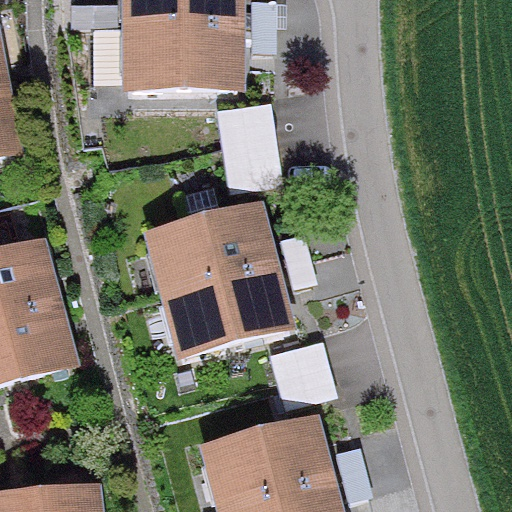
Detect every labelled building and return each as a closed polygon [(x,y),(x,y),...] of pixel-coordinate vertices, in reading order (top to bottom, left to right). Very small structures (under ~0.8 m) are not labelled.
[(129,0),(130,36),(230,36),(229,0),(129,0)] [(230,96),(230,36),(130,36),(130,96),(230,96)] [(219,146),(260,140),(256,114),(215,120),(219,146)] [(264,170),(260,140),(219,146),(224,175),(264,170)] [(268,195),(264,170),(224,175),(228,201),(268,195)] [(168,304),(265,278),(249,220),(153,246),(168,304)] [(0,265),(0,328),(48,316),(33,257),(0,265)] [(280,336),(265,278),(168,304),(183,362),(280,336)] [(0,390),(64,373),(48,316),(0,328),(0,390)] [(275,389),(315,379),(308,354),(268,364),(275,389)] [(322,407),(315,379),(275,389),(283,417),(322,407)] [(222,511),(240,511),(321,491),(305,433),(208,459),(222,511)] [(326,511),(321,491),(240,511),(326,511)] [(0,510),(0,511),(87,511),(87,501),(0,510)]
